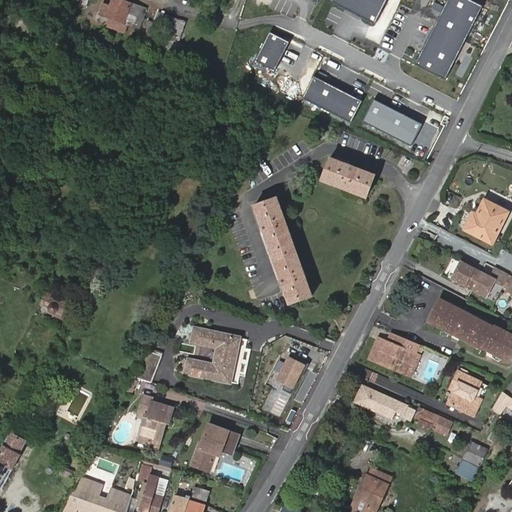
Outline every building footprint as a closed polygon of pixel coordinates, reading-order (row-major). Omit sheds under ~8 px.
[(139,6),(123,0),(111,0),(110,5),(103,2),(99,15),(132,27),(139,6)] [(387,0),(333,0),(332,1),(376,23),(387,0)] [(475,0),(447,0),(415,64),(447,80),(485,5),(475,0)] [(184,22),(173,18),(168,34),(178,37),(184,22)] [(290,41),(271,32),(256,60),(275,70),(290,41)] [(364,101),(314,76),(303,98),(353,123),(364,101)] [(424,125),(375,100),(364,121),(414,146),(424,125)] [(374,175),(331,158),(323,180),(367,197),(374,175)] [(277,199),(255,207),(291,303),(312,295),(277,199)] [(473,214),(465,229),(492,242),(505,217),(493,211),(496,207),(485,201),(477,216),(473,214)] [(493,211),(505,217),(508,212),(496,207),(493,211)] [(460,263),(451,281),(486,298),(495,281),(460,263)] [(509,276),(495,268),(491,275),(499,279),(496,284),(503,287),(509,276)] [(50,288),(41,305),(66,319),(75,301),(50,288)] [(493,327),(440,300),(431,317),(438,320),(435,325),(450,332),(450,331),(459,336),(459,337),(474,345),(477,340),(484,343),(481,348),(508,362),(511,353),(511,335),(494,326),(493,327)] [(229,383),(238,339),(196,329),(193,342),(218,348),(215,366),(189,360),(189,361),(184,361),(182,371),(185,373),(185,374),(229,383)] [(406,337),(392,331),(388,341),(402,347),(406,337)] [(416,350),(419,343),(406,337),(402,347),(388,341),(379,337),(370,358),(406,373),(410,363),(415,365),(420,355),(415,352),(416,350)] [(477,340),(474,345),(481,348),(484,343),(477,340)] [(162,357),(149,352),(135,378),(151,383),(162,357)] [(305,364),(289,356),(277,378),(286,383),(284,388),(291,392),(305,364)] [(411,375),(415,365),(410,363),(406,373),(411,375)] [(467,415),(475,398),(482,384),(458,374),(452,386),(457,388),(454,393),(448,406),(467,415)] [(407,406),(363,386),(356,402),(393,419),(396,412),(403,415),(407,406)] [(149,442),(148,445),(158,448),(166,422),(169,422),(173,407),(153,401),(154,398),(144,395),(139,414),(145,416),(138,438),(149,442)] [(483,402),(475,398),(467,415),(475,419),(483,402)] [(440,417),(421,409),(416,418),(431,424),(433,419),(439,421),(440,417)] [(210,423),(203,442),(201,448),(199,447),(193,464),(210,470),(216,453),(218,447),(223,449),(233,452),(236,441),(234,440),(237,433),(210,423)] [(11,436),(8,441),(0,455),(0,489),(2,489),(21,454),(19,453),(24,441),(22,438),(16,435),(11,436)] [(488,450),(473,443),(457,474),(473,482),(488,450)] [(355,511),(356,511),(378,511),(394,479),(374,469),(371,477),(368,476),(360,494),(362,496),(355,511)] [(161,511),(166,496),(155,493),(159,477),(149,474),(144,495),(147,496),(145,500),(142,499),(138,511),(161,511)] [(113,488),(81,477),(62,511),(70,511),(73,508),(84,511),(129,511),(133,495),(113,488)] [(115,484),(113,488),(133,495),(134,491),(115,484)] [(210,492),(195,487),(192,497),(207,502),(210,492)] [(360,494),(352,510),(355,511),(362,496),(360,494)] [(176,496),(171,511),(185,511),(189,500),(176,496)] [(204,511),(207,505),(189,500),(185,511),(204,511)] [(445,504),(456,510),(458,505),(447,500),(445,504)]
